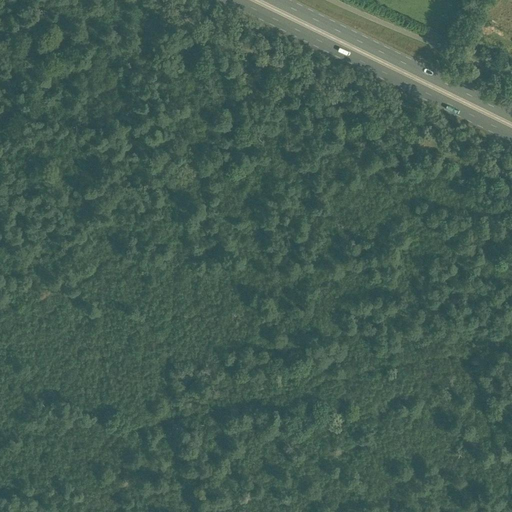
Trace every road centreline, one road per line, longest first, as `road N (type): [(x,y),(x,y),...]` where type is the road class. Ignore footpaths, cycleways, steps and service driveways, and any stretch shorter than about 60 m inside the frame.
road 1 (primary): [(234,0),(511,135)]
road 2 (primary): [(511,116),(273,0)]
